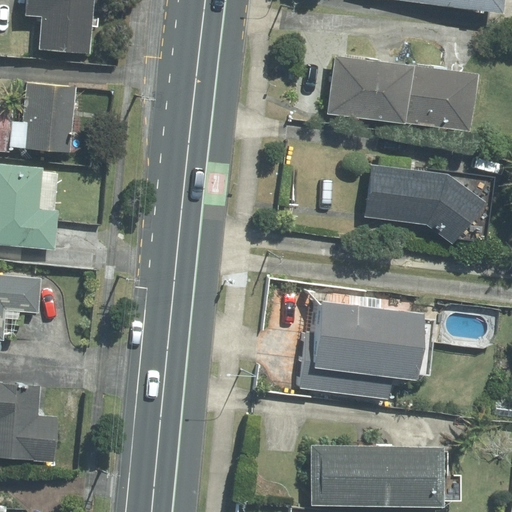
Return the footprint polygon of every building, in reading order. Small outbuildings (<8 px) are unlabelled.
[(92,0),(25,0),(25,15),(39,16),(37,46),(90,49),(92,0)] [(474,66),(331,55),(326,115),(469,126),(474,66)] [(8,102),(0,101),(0,146),(8,147),(8,144),(22,144),(22,148),(69,150),(72,82),(26,81),(24,120),(7,119),(8,102)] [(42,163),(0,159),(0,242),(53,249),(56,209),(39,207),(42,163)] [(443,168),(368,160),(363,216),(424,221),(449,241),(482,198),(443,168)] [(41,275),(0,271),(0,336),(3,337),(6,310),(37,312),(41,275)] [(420,302),(318,294),(315,329),(302,328),(297,388),(388,395),(390,373),(414,375),(420,302)] [(35,411),(37,381),(0,378),(0,454),(52,458),(55,412),(35,411)] [(459,470),(441,469),(442,443),(311,439),(309,502),(440,505),(440,498),(459,498),(459,470)]
